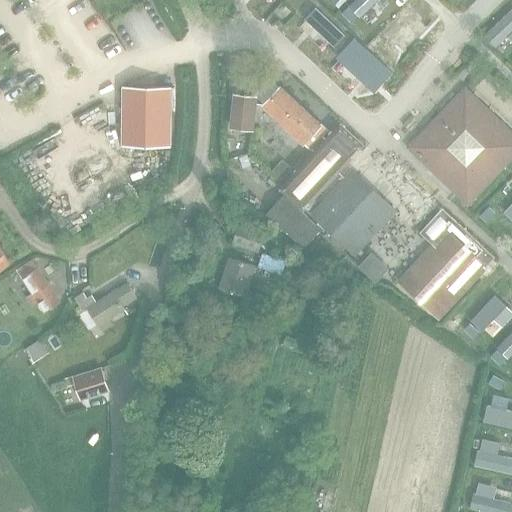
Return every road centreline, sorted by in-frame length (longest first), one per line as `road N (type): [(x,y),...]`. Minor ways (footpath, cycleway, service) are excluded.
road 1 (residential): [(112,511),(123,405),(188,197)]
road 2 (residential): [(188,197),(171,192),(77,252),(57,253),(30,240),(4,201)]
road 3 (residential): [(188,197),(204,79),(184,0)]
